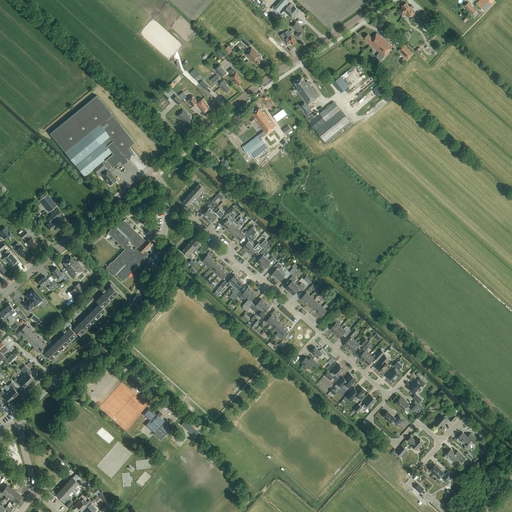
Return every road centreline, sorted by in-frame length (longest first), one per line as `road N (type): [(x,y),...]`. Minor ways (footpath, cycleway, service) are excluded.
road 1 (tertiary): [(153,170),(384,0)]
road 2 (residential): [(54,383),(103,345),(140,294),(167,217)]
road 3 (tertiary): [(0,298),(153,170)]
road 4 (residential): [(317,333),(232,260),(216,236),(167,217)]
road 5 (residential): [(440,444),(416,423),(396,444),(368,419),(389,397)]
